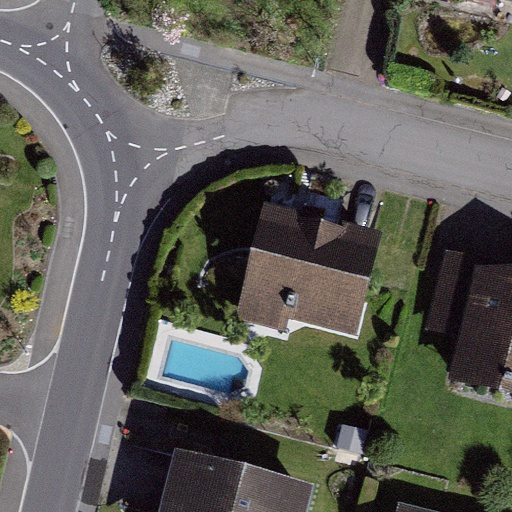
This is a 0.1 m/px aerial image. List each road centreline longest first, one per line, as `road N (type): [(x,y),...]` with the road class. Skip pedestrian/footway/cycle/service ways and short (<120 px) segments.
road 1 (residential): [(129,160),(331,124),(511,170)]
road 2 (residential): [(73,415),(129,160)]
road 3 (residential): [(58,56),(129,160)]
